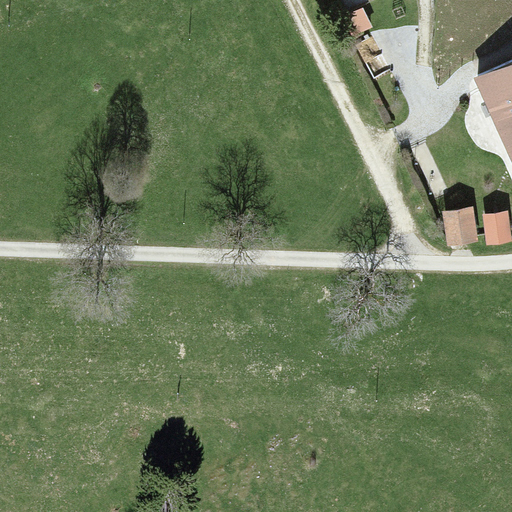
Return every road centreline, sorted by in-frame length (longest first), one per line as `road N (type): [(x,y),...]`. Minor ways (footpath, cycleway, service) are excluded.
road 1 (unclassified): [(511,261),(0,251)]
road 2 (track): [(426,263),(289,0)]
